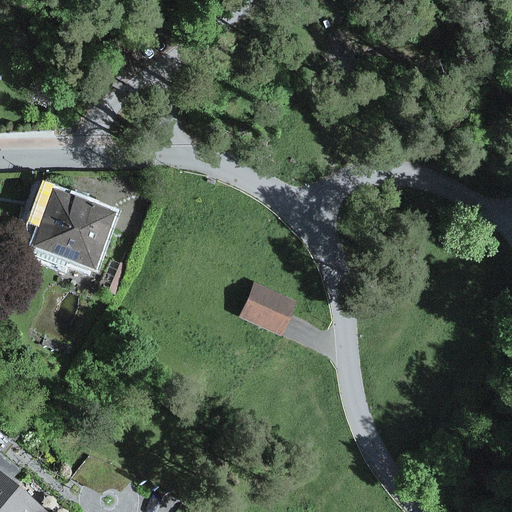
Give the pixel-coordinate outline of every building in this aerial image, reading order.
[(113,42),(109,86),(129,89),(134,45),(113,42)] [(60,254),(85,262),(103,206),(50,189),(36,233),(64,242),(60,254)] [(308,299),(259,273),(239,310),(288,336),(308,299)] [(0,511),(45,511),(46,511),(50,507),(11,474),(17,467),(0,452),(0,511)] [(119,487),(123,490),(140,476),(95,453),(78,476),(103,494),(106,490),(110,487),(114,486),(119,487)]
